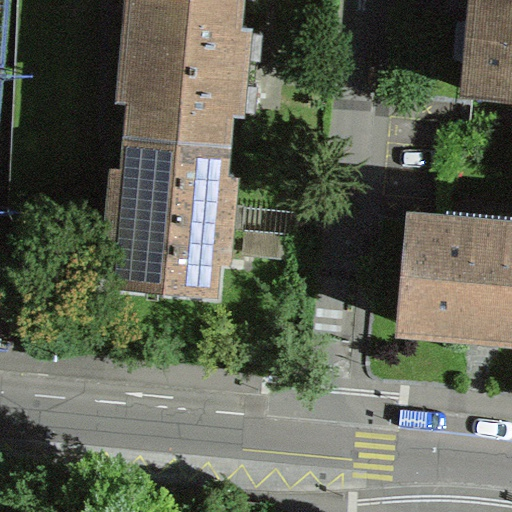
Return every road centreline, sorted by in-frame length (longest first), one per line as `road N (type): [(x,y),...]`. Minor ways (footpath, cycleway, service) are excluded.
road 1 (residential): [(364,0),(328,443)]
road 2 (tertiary): [(0,419),(328,443)]
